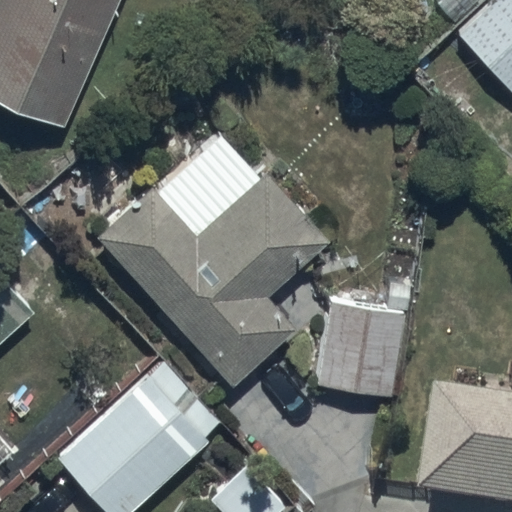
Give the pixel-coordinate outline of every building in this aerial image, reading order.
[(114,0),(0,0),(0,105),(58,131),(114,0)] [(511,92),(511,0),(481,0),(451,26),(510,94),(511,92)] [(211,130),(91,238),(226,387),(287,331),(260,301),(324,242),(261,173),(255,178),(211,130)] [(0,276),(0,341),(32,314),(0,276)] [(404,313),(324,300),(311,384),(391,396),(404,313)] [(158,358),(51,456),(102,511),(127,511),(221,427),(158,358)] [(511,511),(511,411),(438,401),(423,509),(443,511),(511,511)] [(240,463),(204,499),(217,511),(273,511),(281,505),(240,463)]
